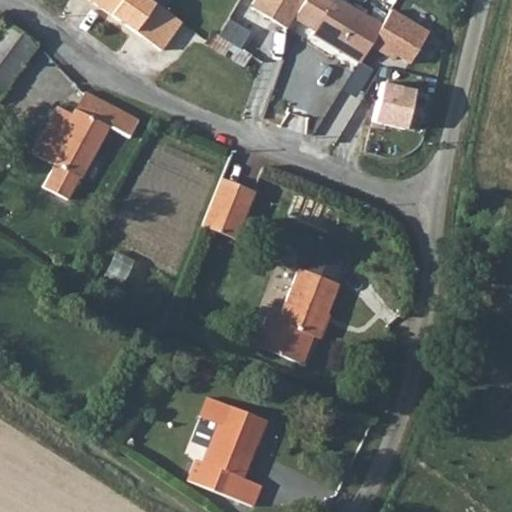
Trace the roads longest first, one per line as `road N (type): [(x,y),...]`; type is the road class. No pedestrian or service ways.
road 1 (residential): [(3,0),(115,81),(435,211)]
road 2 (unclassified): [(357,511),(410,380),(435,211)]
road 3 (unclassified): [(435,211),(482,0)]
